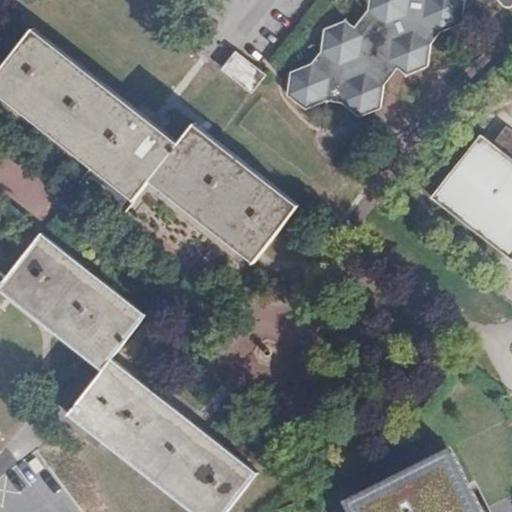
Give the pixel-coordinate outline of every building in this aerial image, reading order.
[(368,0),(368,9),(353,27),(345,20),(324,29),(321,50),(310,63),(290,72),(287,94),(305,108),(325,100),(343,103),(357,115),(380,107),(383,84),(378,80),(392,64),(405,74),(426,66),(429,45),(442,30),(461,23),(463,0),(368,0)] [(511,8),(511,7),(511,0),(497,0),(503,5),(505,8),(509,8),(511,8)] [(143,115),(32,28),(0,67),(0,93),(88,163),(138,201),(151,186),(182,146),(143,115)] [(251,91),(263,76),(235,54),(223,69),(251,91)] [(511,130),(507,126),(493,143),(482,135),(432,198),(511,260),(511,130)] [(191,134),(182,146),(151,186),(253,266),(294,214),(191,134)] [(42,237),(19,265),(5,284),(0,290),(104,370),(111,360),(145,317),(42,237)] [(111,360),(104,370),(70,413),(68,415),(193,511),(227,511),(258,473),(199,428),(190,421),(147,388),(111,360)] [(490,511),(485,502),(452,438),(344,496),(351,511),(490,511)] [(42,468),(35,459),(29,464),(36,472),(42,468)]
